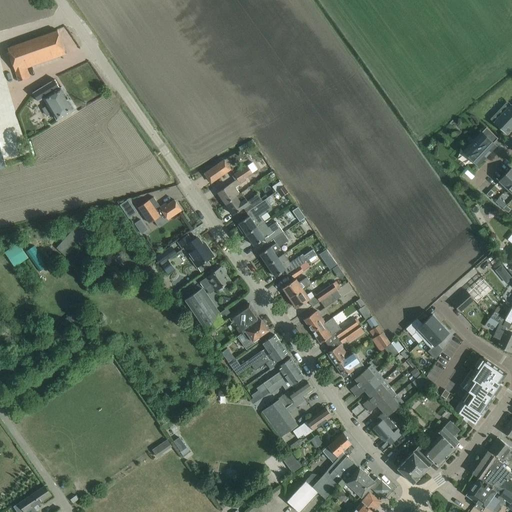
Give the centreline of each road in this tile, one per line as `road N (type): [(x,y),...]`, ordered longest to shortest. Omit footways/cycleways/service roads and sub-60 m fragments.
road 1 (residential): [(414,496),(368,448),(57,0)]
road 2 (tertiary): [(414,496),(458,466),(511,395)]
road 3 (residential): [(72,511),(0,405)]
